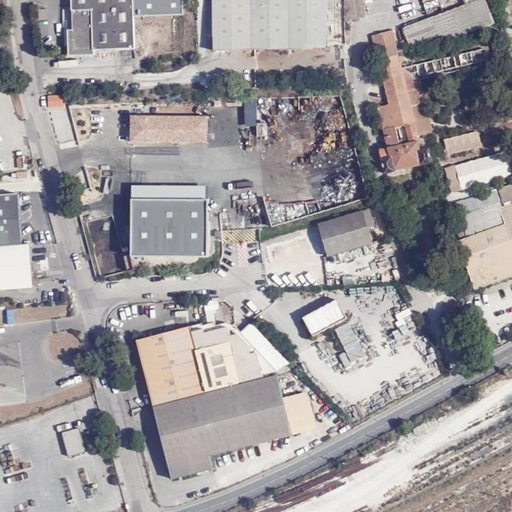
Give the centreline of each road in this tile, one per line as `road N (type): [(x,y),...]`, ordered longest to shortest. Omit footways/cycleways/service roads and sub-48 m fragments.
road 1 (residential): [(143,511),(82,297),(19,0)]
road 2 (tertiary): [(197,511),(318,459),(511,355)]
